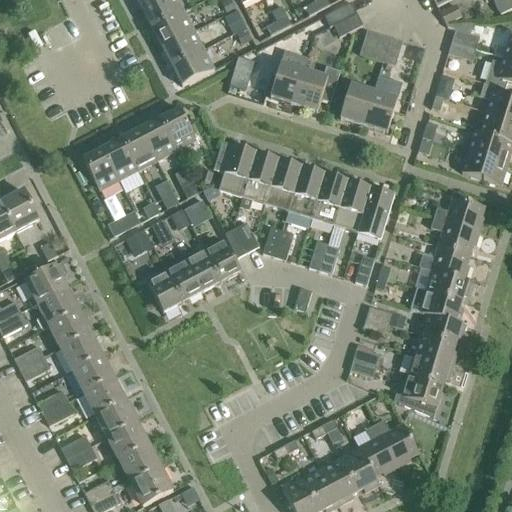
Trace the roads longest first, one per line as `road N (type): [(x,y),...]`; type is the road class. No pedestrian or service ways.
road 1 (unclassified): [(269,511),(227,434),(321,388),(344,353),(358,304),(270,275)]
road 2 (unclassified): [(405,154),(440,39),(419,0)]
